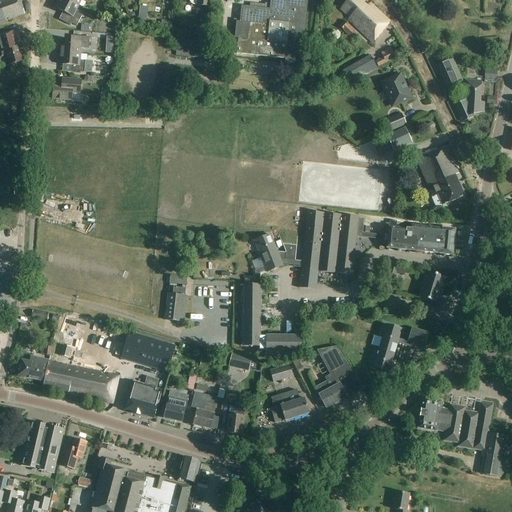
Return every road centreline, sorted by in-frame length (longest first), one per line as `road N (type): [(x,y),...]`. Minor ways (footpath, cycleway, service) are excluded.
road 1 (unclassified): [(0,382),(16,307),(34,0)]
road 2 (secondary): [(270,463),(225,458),(0,394)]
road 3 (unclassified): [(488,174),(470,161),(405,33),(378,0)]
road 4 (tertiary): [(463,358),(460,323),(483,199)]
road 5 (residential): [(270,463),(275,440),(355,414),(375,424)]
